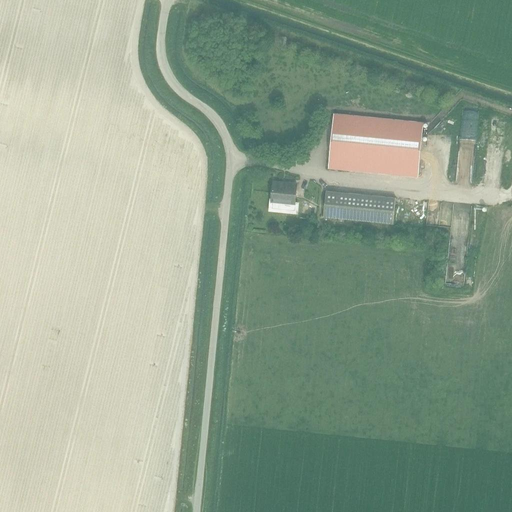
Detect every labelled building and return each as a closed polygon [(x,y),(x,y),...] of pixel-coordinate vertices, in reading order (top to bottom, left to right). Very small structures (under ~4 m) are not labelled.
[(329,167),(418,176),(423,124),(334,115),(329,167)] [(274,181),(272,198),(284,200),(284,203),(283,210),(296,212),(297,205),(295,204),(297,184),(274,181)] [(324,217),(393,224),(396,198),(327,191),(324,217)] [(442,209),(442,217),(453,217),(453,209),(442,209)] [(451,274),(467,275),(470,214),(453,213),(451,274)]
